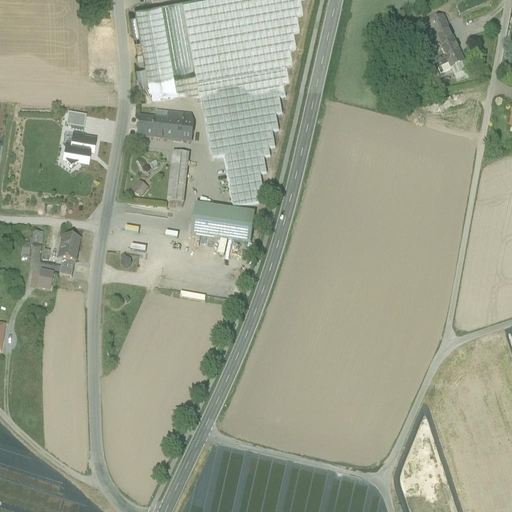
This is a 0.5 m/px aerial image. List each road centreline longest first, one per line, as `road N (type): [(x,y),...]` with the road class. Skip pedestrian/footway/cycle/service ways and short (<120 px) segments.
road 1 (secondary): [(165,511),(248,328),(335,0)]
road 2 (unclassified): [(118,0),(124,107),(89,330),(95,457),(127,511)]
road 3 (track): [(380,482),(445,345),(508,0)]
road 4 (track): [(380,482),(201,437)]
